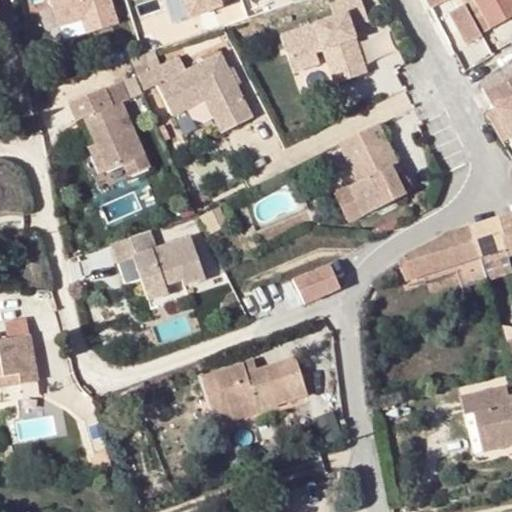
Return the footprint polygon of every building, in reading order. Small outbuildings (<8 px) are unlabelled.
[(117,22),(109,0),(49,0),(57,25),(81,17),(86,32),(117,22)] [(243,6),(241,0),(164,0),(170,23),(243,6)] [(321,44),(334,80),(365,70),(353,34),(347,36),(344,28),(350,26),(349,21),(364,16),(359,0),(329,0),(328,0),(332,12),(279,31),(288,56),(313,47),(321,44)] [(478,34),(459,0),(447,0),(468,40),(478,34)] [(511,0),(462,0),(478,29),(511,12),(511,0)] [(353,34),(350,26),(344,28),(347,36),(353,34)] [(317,60),(313,47),(288,56),(292,69),(317,60)] [(179,50),(149,65),(174,114),(205,98),(214,116),(222,132),(250,117),(217,48),(186,65),(179,50)] [(511,68),(480,86),(492,108),(508,138),(511,144),(511,68)] [(101,88),(69,104),(78,122),(83,120),(94,145),(105,165),(108,172),(124,164),(144,154),(119,101),(111,105),(101,88)] [(485,112),(501,142),(508,138),(492,108),(485,112)] [(351,217),(366,210),(368,213),(407,192),(397,172),(394,165),(402,161),(382,121),(342,140),(361,180),(339,191),(351,217)] [(105,165),(94,145),(88,148),(98,167),(105,165)] [(150,166),(144,154),(124,164),(129,175),(150,166)] [(405,168),(402,161),(394,165),(397,172),(405,168)] [(101,176),(108,172),(105,165),(98,167),(101,176)] [(504,247),(507,255),(511,253),(511,214),(500,220),(496,217),(470,226),(479,255),(504,247)] [(486,279),(479,255),(470,226),(453,231),(398,262),(403,280),(454,263),(460,286),(468,284),(486,279)] [(111,242),(118,261),(133,256),(140,276),(148,297),(166,291),(163,284),(182,278),(179,269),(200,262),(191,235),(157,246),(151,228),(111,242)] [(285,311),(302,304),(337,287),(317,244),(282,260),(291,279),(281,284),(287,297),(280,300),(285,311)] [(511,272),(507,255),(504,247),(479,255),(486,279),(511,272)] [(133,256),(118,261),(124,281),(140,276),(133,256)] [(205,276),(200,262),(179,269),(182,278),(183,284),(205,276)] [(468,284),(460,286),(464,301),(472,299),(468,284)] [(28,337),(0,341),(0,386),(35,381),(28,337)] [(246,373),(244,365),(211,374),(223,414),(252,405),(254,410),(304,395),(293,359),(254,370),(246,373)] [(252,363),(244,365),(246,373),(254,370),(252,363)] [(255,414),(254,410),(252,405),(223,414),(211,374),(207,376),(222,425),(255,414)] [(214,427),(222,425),(207,376),(199,378),(214,427)] [(464,396),(467,411),(476,410),(485,449),(511,443),(511,394),(511,395),(508,387),(464,396)] [(485,450),(476,413),(466,415),(475,452),(485,450)] [(106,447),(94,451),(98,465),(111,462),(106,447)]
